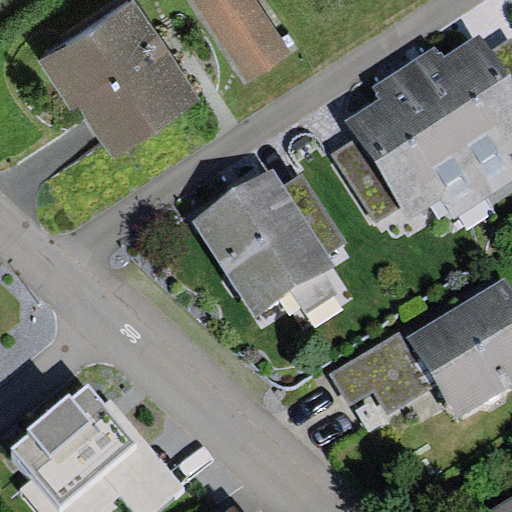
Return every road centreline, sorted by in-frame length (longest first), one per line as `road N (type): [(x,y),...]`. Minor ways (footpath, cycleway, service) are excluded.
road 1 (residential): [(308,511),(0,220)]
road 2 (unknown): [(232,441),(337,363),(511,259)]
